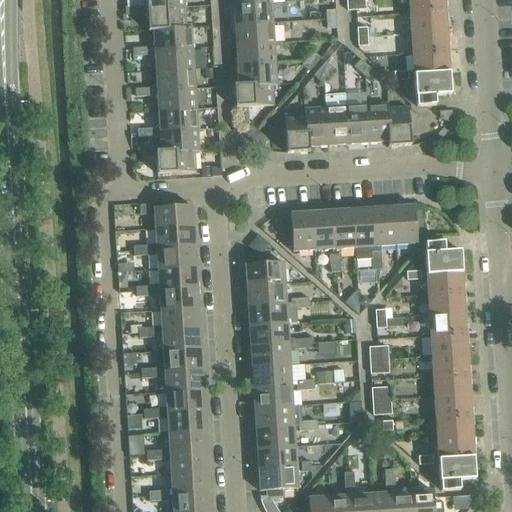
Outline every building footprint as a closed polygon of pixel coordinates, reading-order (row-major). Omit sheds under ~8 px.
[(145,0),(146,8),(146,12),(184,10),(183,0),(145,0)] [(345,0),(346,12),(355,12),(365,11),(364,0),(345,0)] [(407,0),(414,99),(415,99),(415,101),(416,109),(434,107),(434,98),(450,97),(450,96),(443,0),(407,0)] [(233,7),(234,27),(272,25),(271,5),(233,7)] [(124,17),(136,16),(135,8),(124,9),(124,17)] [(147,33),(152,33),(152,32),(185,30),(185,29),(184,10),(146,12),(146,8),(135,8),(136,16),(146,16),(147,33)] [(325,13),(326,21),(326,22),(335,21),(335,12),(325,13)] [(326,31),(336,30),(335,21),(326,22),(326,31)] [(234,27),(235,48),(273,45),(272,25),(234,27)] [(152,32),(152,33),(153,49),(153,53),(192,50),(190,29),(185,29),(185,30),(152,32)] [(356,30),(357,48),(367,48),(366,30),(356,30)] [(235,48),(236,68),(275,66),(273,45),(235,48)] [(132,58),(143,57),(143,49),(132,50),(132,58)] [(154,57),(155,73),(193,71),(192,50),(153,53),(153,49),(143,49),(143,57),(154,57)] [(312,54),(307,60),(314,67),(320,60),(312,54)] [(301,67),(308,74),(314,67),(307,60),(301,67)] [(353,69),(360,75),(366,67),(359,62),(353,69)] [(324,64),(318,71),(326,77),(332,70),(324,64)] [(236,68),(238,87),(238,89),(271,86),(271,88),(276,87),(275,66),(236,68)] [(366,67),(360,75),(366,81),(373,73),(366,67)] [(155,73),(156,90),(156,93),(194,91),(193,71),(155,73)] [(212,71),(204,71),(205,80),(213,80),(212,71)] [(318,71),(313,78),(320,84),(326,77),(318,71)] [(393,73),(394,82),(408,81),(408,72),(393,73)] [(233,88),(234,110),(272,108),(271,88),(271,86),(238,89),(238,87),(233,88)] [(135,99),(146,98),(145,90),(134,91),(135,99)] [(156,97),(157,114),(196,112),(194,91),(156,93),(156,90),(145,90),(146,98),(156,97)] [(303,111),(303,116),(304,116),(306,149),(308,149),(327,148),(324,110),(308,111),(308,103),(302,103),(303,111)] [(387,106),(365,107),(368,145),(387,144),(388,144),(386,111),(387,111),(387,106)] [(365,107),(345,108),(347,147),(368,145),(365,107)] [(345,108),(324,110),(327,148),(347,147),(345,108)] [(407,109),(387,111),(386,111),(388,144),(387,144),(387,149),(410,148),(407,109)] [(157,114),(158,130),(159,134),(197,132),(196,112),(157,114)] [(439,120),(447,124),(451,113),(438,114),(439,120)] [(304,116),(303,116),(283,117),(286,155),(308,154),(308,149),(306,149),(304,116)] [(250,127),(243,135),(248,140),(256,132),(250,127)] [(159,138),(160,153),(160,155),(193,153),(193,154),(198,153),(197,132),(159,134),(158,130),(148,131),(148,139),(159,138)] [(137,140),(148,139),(148,131),(137,132),(137,140)] [(254,146),(260,150),(267,141),(262,137),(254,146)] [(194,174),(193,154),(193,153),(160,155),(160,153),(155,154),(156,176),(194,174)] [(200,169),(201,178),(209,178),(208,169),(200,169)] [(220,169),(211,170),(211,179),(221,178),(220,169)] [(148,216),(148,206),(138,207),(139,217),(148,216)] [(153,210),(154,231),(190,229),(190,230),(193,230),(191,208),(153,210)] [(391,209),(391,211),(392,211),(394,247),(416,246),(414,229),(423,228),(422,218),(414,219),(413,208),(391,209)] [(392,211),(391,211),(372,213),(374,249),(394,247),(392,211)] [(351,214),(354,250),(355,262),(370,261),(370,254),(374,254),(374,249),(372,213),(351,214)] [(292,254),(313,253),(311,217),(312,217),(311,214),(289,216),(290,227),(281,227),(282,237),(291,237),(292,254)] [(333,251),(354,250),(351,214),(331,215),(333,251)] [(311,217),(313,253),(333,251),(331,215),(312,217),(311,217)] [(154,231),(155,252),(191,250),(190,230),(190,229),(154,231)] [(141,248),(142,258),(151,257),(150,247),(141,248)] [(141,248),(132,248),(133,258),(142,258),(141,248)] [(155,252),(157,272),(193,270),(191,250),(155,252)] [(374,254),(370,254),(370,261),(370,263),(380,263),(379,253),(374,254)] [(460,253),(444,254),(425,255),(424,255),(424,257),(425,276),(461,273),(460,253)] [(329,257),(329,266),(339,265),(339,256),(329,257)] [(255,266),(244,267),(245,289),(248,289),(248,288),(284,286),(282,265),(265,266),(264,257),(255,258),(255,266)] [(380,271),(380,263),(370,263),(371,272),(380,271)] [(340,274),(339,265),(329,266),(330,275),(340,274)] [(157,272),(158,292),(194,290),(193,270),(157,272)] [(419,273),(406,274),(406,282),(420,281),(419,273)] [(425,276),(427,296),(462,294),(461,273),(425,276)] [(284,286),(248,288),(248,289),(249,309),(285,306),(285,305),(284,286)] [(135,299),(144,298),(144,288),(135,289),(135,299)] [(144,288),(144,298),(153,298),(153,288),(144,288)] [(158,292),(159,313),(195,311),(194,290),(158,292)] [(462,294),(427,296),(428,317),(464,315),(462,294)] [(364,298),(358,305),(364,310),(370,304),(364,298)] [(308,300),(298,301),(299,310),(308,310),(308,300)] [(285,306),(249,309),(250,329),(286,327),(286,326),(296,326),(295,311),(299,310),(298,301),(290,301),(290,305),(285,305),(285,306)] [(159,313),(161,334),(197,332),(195,311),(159,313)] [(384,312),(374,312),(375,322),(384,321),(384,312)] [(428,317),(429,338),(465,336),(464,315),(428,317)] [(384,321),(375,322),(376,331),(385,330),(384,321)] [(345,335),(355,335),(354,322),(344,323),(345,335)] [(286,327),(250,329),(252,349),(293,347),(293,351),(302,351),(301,341),(292,342),(292,340),(287,340),(286,327)] [(146,330),(147,339),(156,339),(155,329),(146,330)] [(138,340),(147,339),(146,330),(137,330),(138,340)] [(161,334),(162,354),(198,352),(197,332),(161,334)] [(465,336),(429,338),(431,359),(466,357),(465,336)] [(310,341),(301,341),(302,351),(311,350),(310,341)] [(252,349),(249,349),(251,370),(253,370),(289,368),(288,353),(293,352),(293,351),(293,347),(252,349)] [(368,349),(368,359),(379,359),(379,349),(368,349)] [(386,349),(379,349),(379,359),(387,358),(392,358),(392,350),(386,351),(386,349)] [(162,354),(163,374),(199,372),(198,352),(162,354)] [(431,359),(432,380),(468,377),(466,357),(431,359)] [(379,359),(379,367),(388,367),(387,358),(379,359)] [(368,359),(369,368),(379,367),(379,359),(368,359)] [(369,368),(370,376),(380,376),(379,367),(369,368)] [(379,367),(380,376),(388,375),(388,367),(379,367)] [(289,368),(253,370),(254,390),(290,388),(289,368)] [(149,371),(149,380),(158,380),(158,370),(149,371)] [(141,381),(149,380),(149,371),(140,371),(141,381)] [(163,374),(164,395),(200,393),(199,372),(163,374)] [(332,373),(314,374),(315,386),(332,385),(332,373)] [(468,377),(432,380),(433,400),(469,398),(468,377)] [(296,393),(304,392),(304,382),(295,383),(296,393)] [(304,382),(304,392),(313,392),(313,382),(304,382)] [(290,388),(254,390),(256,411),(292,409),(290,388)] [(371,391),(371,400),(380,399),(380,390),(371,391)] [(380,390),(380,399),(389,399),(389,390),(380,390)] [(164,395),(166,415),(202,413),(200,393),(164,395)] [(350,393),(348,397),(348,403),(359,403),(358,393),(350,393)] [(434,421),(470,419),(469,398),(433,400),(434,421)] [(371,400),(372,409),(381,409),(380,399),(371,400)] [(380,399),(381,409),(390,409),(389,399),(380,399)] [(359,404),(348,405),(348,418),(360,418),(359,404)] [(292,409),(256,411),(257,431),(293,429),(292,409)] [(372,418),(381,417),(381,409),(372,409),(372,418)] [(381,409),(381,417),(391,416),(390,409),(381,409)] [(143,422),(152,421),(151,411),(142,412),(143,422)] [(151,411),(152,421),(161,420),(160,411),(151,411)] [(166,415),(167,436),(203,434),(202,413),(166,415)] [(434,421),(436,442),(472,440),(470,419),(434,421)] [(298,433),(307,433),(306,423),(297,424),(298,433)] [(306,423),(307,433),(316,432),(315,423),(306,423)] [(381,424),(382,433),(392,433),(391,423),(381,424)] [(293,429),(257,431),(258,452),(294,449),(293,429)] [(167,436),(168,456),(204,454),(203,434),(167,436)] [(437,463),(473,460),(472,440),(436,442),(437,463)] [(294,449),(258,452),(259,471),(259,472),(295,470),(294,449)] [(163,452),(145,453),(146,463),(155,462),(164,462),(163,452)] [(168,456),(170,477),(206,475),(204,454),(168,456)] [(418,458),(419,466),(432,466),(432,457),(418,458)] [(458,482),(474,481),(473,460),(437,463),(438,482),(438,484),(439,484),(458,482)] [(301,474),(310,474),(309,464),(300,464),(301,474)] [(259,471),(257,471),(258,493),(269,493),(270,501),(280,501),(279,492),(297,491),(295,470),(259,472),(259,471)] [(383,473),(384,481),(394,481),(393,472),(383,473)] [(343,475),(343,484),(353,483),(352,474),(343,475)] [(170,477),(171,497),(207,495),(206,475),(170,477)] [(394,481),(384,481),(384,490),(394,490),(394,481)] [(354,492),(353,483),(343,484),(344,493),(354,492)] [(431,492),(410,494),(411,511),(441,511),(441,505),(438,503),(432,503),(431,492)] [(148,504),(157,503),(156,493),(148,494),(148,504)] [(156,493),(157,503),(166,502),(166,493),(156,493)] [(411,511),(410,494),(390,495),(390,511),(411,511)] [(171,497),(171,511),(207,511),(207,495),(171,497)] [(390,511),(390,495),(369,496),(370,511),(390,511)] [(370,511),(369,496),(349,498),(349,511),(370,511)] [(349,511),(349,498),(329,499),(329,511),(349,511)] [(308,511),(329,511),(329,499),(307,500),(308,511)]
